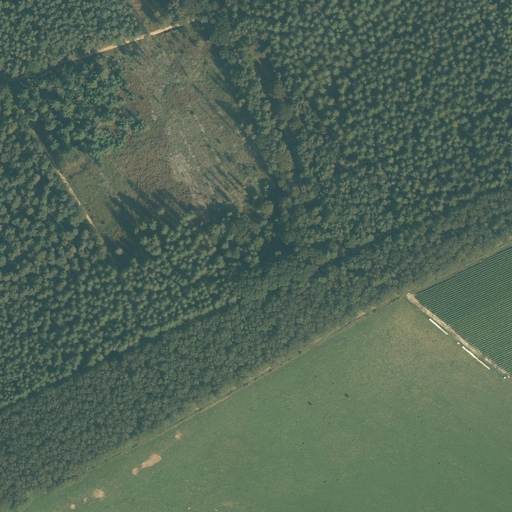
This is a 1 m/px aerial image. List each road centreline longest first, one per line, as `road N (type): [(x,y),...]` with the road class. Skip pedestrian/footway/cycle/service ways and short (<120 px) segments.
road 1 (track): [(0,508),(511,237)]
road 2 (track): [(152,339),(511,181)]
road 3 (track): [(4,83),(152,339)]
road 4 (track): [(4,83),(204,17)]
road 5 (track): [(0,409),(152,339)]
